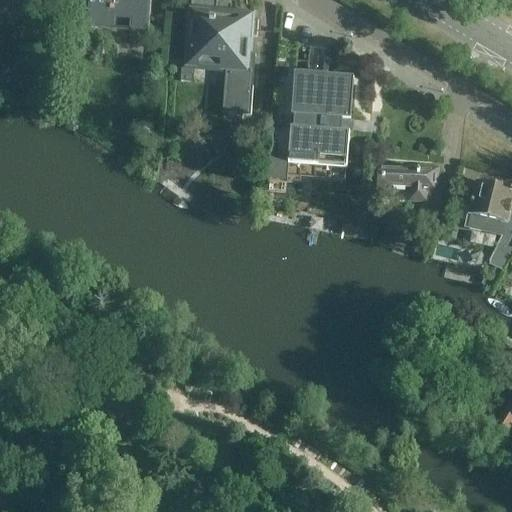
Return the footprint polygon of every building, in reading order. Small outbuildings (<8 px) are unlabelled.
[(149,31),(150,0),(89,0),(88,26),(149,31)] [(193,0),(192,13),(194,13),(194,8),(217,10),(217,0),(193,0)] [(250,117),(255,57),(247,56),(250,18),(222,16),(216,15),(217,10),(194,8),(194,13),(192,13),(188,63),(188,67),(192,67),(225,70),(222,114),(250,117)] [(191,82),(192,67),(188,67),(188,63),(182,62),(180,81),(191,82)] [(341,134),(342,122),(350,122),(353,81),(331,79),(307,77),(294,76),(291,118),(305,119),(304,131),(290,130),(287,164),(347,169),(349,134),(341,134)] [(305,119),(291,118),(290,130),(304,131),(305,119)] [(350,122),(342,122),(341,134),(349,134),(350,122)] [(453,206),(454,187),(438,186),(439,170),(420,169),(420,172),(378,170),(378,175),(374,176),(373,183),(377,184),(377,189),(375,188),(375,192),(379,192),(379,190),(412,191),(412,199),(408,199),(408,202),(426,203),(426,196),(431,196),(431,195),(437,195),(437,205),(438,204),(442,206),(453,206)] [(511,207),(511,192),(476,184),(469,215),(468,214),(465,229),(501,238),(502,238),(505,225),(507,226),(507,223),(511,207)] [(436,231),(449,210),(442,206),(438,204),(437,205),(426,225),(436,231)] [(504,271),(511,255),(511,225),(507,223),(507,226),(505,225),(502,238),(501,238),(489,263),(504,271)] [(511,420),(511,405),(507,402),(495,424),(506,430),(511,420)]
